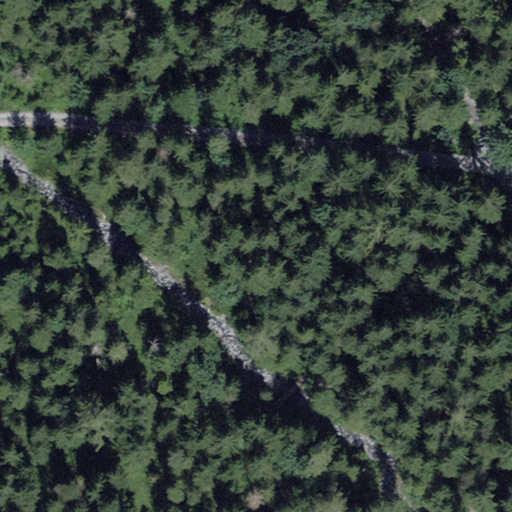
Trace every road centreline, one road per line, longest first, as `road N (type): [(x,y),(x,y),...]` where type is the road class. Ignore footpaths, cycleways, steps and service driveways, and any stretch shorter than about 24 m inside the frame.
road 1 (track): [(511,175),(268,141),(0,119)]
road 2 (track): [(497,175),(412,0)]
